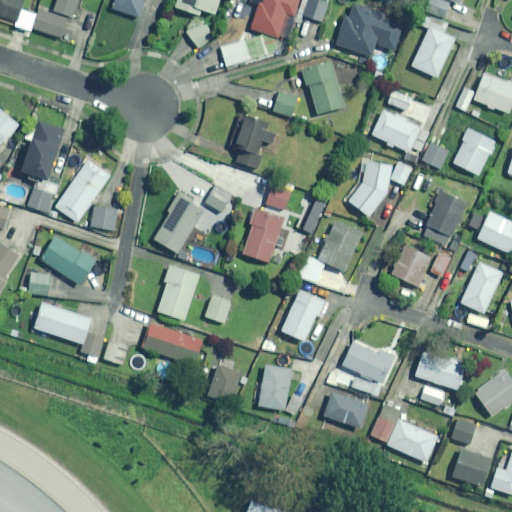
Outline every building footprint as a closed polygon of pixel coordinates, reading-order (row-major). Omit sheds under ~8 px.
[(0,0),(0,8),(18,12),(20,0),(0,0)] [(58,0),(54,13),(69,17),(74,19),(80,0),(58,0)] [(146,0),(115,0),(112,10),(140,20),(146,0)] [(220,0),(177,0),(175,9),(199,17),(201,12),(215,16),(220,0)] [(300,1),(297,0),(264,0),(263,6),(258,5),(249,31),(279,40),(286,16),(294,18),(300,1)] [(316,0),(308,0),(303,18),(323,24),(328,4),(316,1),(316,0)] [(451,4),(441,0),(433,0),(428,12),(444,20),(451,4)] [(384,15),(354,5),(350,18),(345,16),(336,44),(371,56),(375,44),(394,51),(403,25),(383,19),(384,15)] [(69,17),(54,13),(53,16),(39,11),(33,31),(62,40),(69,17)] [(448,24),(428,15),(423,26),(429,29),(412,66),(437,78),(455,40),(443,34),(448,24)] [(214,37),(202,21),(187,32),(199,48),(214,37)] [(250,60),(245,40),(221,47),(227,67),(250,60)] [(302,63),(302,52),(287,52),(287,63),(302,63)] [(346,106),(330,61),(304,71),(320,115),(346,106)] [(474,100),(488,106),(487,108),(494,111),(495,109),(509,114),(511,105),(511,84),(485,74),(474,100)] [(400,85),(382,80),(378,92),(396,98),(400,85)] [(474,93),(464,88),(455,106),(466,111),(474,93)] [(299,97),(281,90),(273,111),(291,117),(299,97)] [(384,149),(386,145),(393,148),(395,145),(410,152),(412,147),(421,151),(430,131),(384,110),(372,135),(381,139),(377,146),(384,149)] [(0,111),(0,184),(5,179),(0,175),(0,143),(2,145),(18,126),(0,111)] [(268,125),(241,116),(230,146),(241,150),(237,162),(258,169),(262,157),(258,155),(263,141),(272,144),(276,135),(266,131),(268,125)] [(39,122),(37,126),(27,131),(25,139),(22,147),(30,149),(22,172),(48,180),(65,131),(39,122)] [(495,143),(471,130),(454,163),(478,176),(495,143)] [(449,152),(431,143),(423,161),(440,170),(449,152)] [(71,182),(73,183),(56,207),(78,223),(111,174),(88,158),(79,172),(75,169),(69,177),(73,179),(71,182)] [(412,168),(398,162),(391,179),(404,185),(412,168)] [(347,203),(368,219),(387,196),(391,166),(367,163),(364,182),(347,203)] [(291,191),(272,185),(267,205),(285,210),(291,191)] [(232,196),(216,187),(206,203),(222,213),(232,196)] [(54,196),(34,188),(27,206),(48,213),(54,196)] [(466,204),(442,193),(423,236),(448,247),(466,204)] [(203,212),(181,198),(155,240),(177,254),(203,212)] [(118,210),(94,206),(90,227),(114,231),(118,210)] [(0,228),(4,229),(10,210),(0,207),(0,228)] [(284,219),(258,210),(243,254),(269,263),(284,219)] [(511,251),(511,221),(490,212),(478,239),(511,254),(511,251)] [(216,223),(205,220),(202,231),(213,234),(216,223)] [(363,232),(336,220),(319,260),(345,272),(363,232)] [(95,262),(55,236),(41,259),(80,285),(95,262)] [(20,256),(0,244),(0,294),(8,282),(5,280),(20,256)] [(431,258),(405,247),(392,276),(418,287),(431,258)] [(452,257),(440,252),(431,272),(442,277),(452,257)] [(467,278),(479,260),(471,254),(458,272),(467,278)] [(503,274),(480,263),(461,303),(484,314),(503,274)] [(199,275),(170,266),(165,283),(168,283),(158,312),(184,320),(199,275)] [(51,276),(32,273),(29,293),(48,296),(51,276)] [(327,303),(300,291),(281,331),(305,342),(317,315),(320,317),(327,303)] [(231,305),(212,298),(206,317),(224,323),(231,305)] [(91,319),(43,303),(35,328),(83,344),(91,319)] [(151,323),(143,348),(194,365),(202,341),(151,323)] [(130,349),(107,341),(100,359),(123,367),(130,349)] [(360,374),(359,376),(372,383),(374,380),(383,384),(393,362),(353,343),(343,365),(360,374)] [(466,364),(423,352),(416,377),(458,390),(466,364)] [(232,404),(238,383),(244,385),(247,377),(241,375),(242,373),(232,370),(234,363),(221,358),(209,396),(232,404)] [(292,370),(267,365),(259,406),(285,411),(292,370)] [(511,402),(511,380),(504,370),(475,393),(493,417),(511,402)] [(381,387),(356,378),(353,387),(378,396),(381,387)] [(445,392),(426,386),(421,399),(440,406),(445,392)] [(369,405),(332,392),(324,417),(361,429),(369,405)] [(303,398),(293,395),(287,413),(297,416),(303,398)] [(380,417),(372,436),(387,443),(386,445),(426,462),(437,437),(399,420),(397,424),(380,417)] [(477,425),(459,419),(453,439),(471,445),(477,425)] [(491,461),(461,450),(451,477),(481,488),(491,461)] [(497,469),(491,488),(511,494),(511,454),(506,472),(497,469)] [(280,511),(249,502),(245,511),(280,511)]
